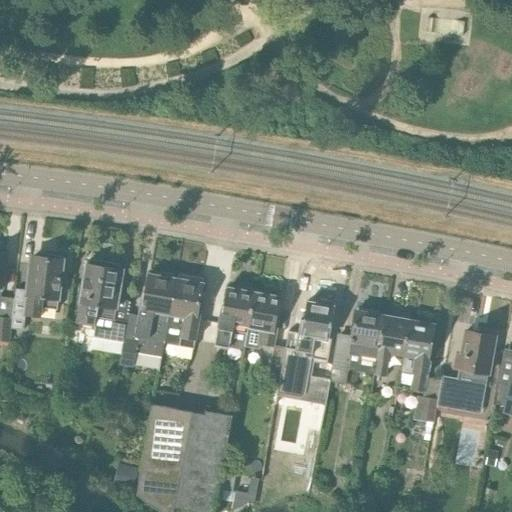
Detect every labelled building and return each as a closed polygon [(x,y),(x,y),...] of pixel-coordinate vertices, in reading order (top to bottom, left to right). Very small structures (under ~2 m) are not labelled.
[(16,290),(11,330),(23,330),(25,316),(41,318),(43,308),(44,299),(58,301),(63,256),(46,255),(45,259),(33,257),(32,270),(30,269),(27,291),(16,290)] [(85,281),(77,322),(95,326),(93,335),(124,341),(128,321),(127,321),(114,319),(116,310),(114,310),(121,271),(119,271),(119,268),(89,264),(87,281),(85,281)] [(175,279),(175,275),(162,273),(161,277),(149,275),(143,303),(140,302),(137,316),(129,314),(127,321),(128,321),(124,341),(120,364),(133,367),(136,353),(161,357),(164,341),(165,341),(168,325),(176,280),(175,279)] [(203,284),(204,280),(179,275),(179,280),(176,280),(168,325),(182,327),(180,337),(181,337),(179,346),(194,349),(195,341),(195,340),(203,284)] [(246,337),(255,290),(238,287),(238,290),(228,288),(223,311),(220,310),(214,345),(229,348),(231,335),(246,337)] [(260,344),(273,347),(275,347),(278,328),(274,327),(279,297),(270,296),(271,293),(255,290),(246,337),(244,346),(259,349),(260,344)] [(279,383),(277,393),(300,397),(301,397),(302,397),(303,396),(304,396),(304,395),(305,395),(305,394),(305,393),(308,378),(312,358),(327,360),(330,342),(329,341),(335,304),(319,301),(318,305),(307,303),(304,321),(299,320),(293,350),(285,349),(279,384),(279,383)] [(345,384),(350,354),(377,358),(384,317),(375,315),(375,313),(355,310),(355,312),(353,311),(349,335),(338,334),(330,382),(345,384)] [(0,339),(7,341),(10,317),(0,316),(0,339)] [(405,320),(404,317),(396,316),(393,318),(384,317),(377,358),(374,374),(381,375),(386,376),(391,354),(403,357),(410,321),(405,320)] [(403,357),(401,372),(413,375),(411,389),(425,392),(437,326),(410,321),(403,357)] [(438,399),(436,407),(448,409),(451,391),(481,397),(483,397),(493,335),(490,334),(490,332),(478,330),(478,332),(466,330),(461,354),(455,353),(453,369),(459,370),(457,379),(441,376),(438,399)] [(267,381),(279,384),(285,349),(275,347),(273,347),(267,381)] [(500,372),(495,404),(505,407),(508,396),(511,396),(511,365),(510,374),(500,372)] [(418,396),(413,420),(434,423),(436,407),(438,399),(418,396)] [(162,511),(173,511),(174,507),(190,412),(153,406),(137,494),(154,506),(154,507),(162,511)] [(200,511),(214,511),(232,418),(190,412),(174,507),(200,511)]
